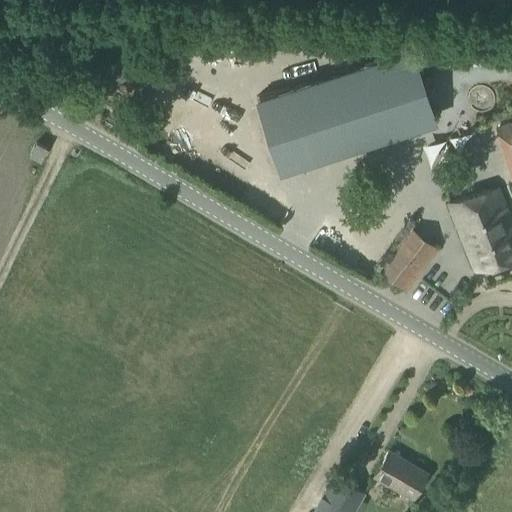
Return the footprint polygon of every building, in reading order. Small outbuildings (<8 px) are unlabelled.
[(401,51),(246,105),(268,171),(424,116),(401,51)] [(511,121),(495,127),(511,179),(511,121)] [(413,191),(438,138),(424,131),(398,185),(413,191)] [(46,148),(36,143),(29,155),(40,161),(46,148)] [(511,259),(511,219),(500,187),(448,203),(468,258),(475,272),(511,259)] [(435,246),(411,228),(378,270),(402,289),(435,246)] [(425,296),(434,302),(445,288),(436,281),(425,296)] [(389,450),(373,477),(412,500),(427,472),(389,450)] [(359,511),(365,503),(361,500),(365,493),(333,474),(310,511),(359,511)]
